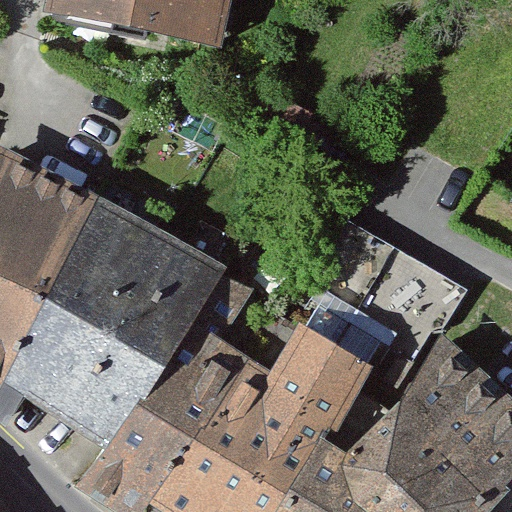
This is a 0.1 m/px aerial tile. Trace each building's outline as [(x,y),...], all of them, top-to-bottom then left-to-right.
[(59,0),(56,20),(209,46),(217,0),(59,0)] [(93,207),(0,158),(0,390),(3,391),(93,207)] [(226,280),(93,207),(3,391),(97,465),(164,395),(226,280)] [(296,511),(381,386),(226,280),(164,395),(97,465),(73,497),(96,511),(296,511)] [(381,386),(296,511),(509,511),(511,508),(511,407),(440,339),(401,399),(381,386)]
